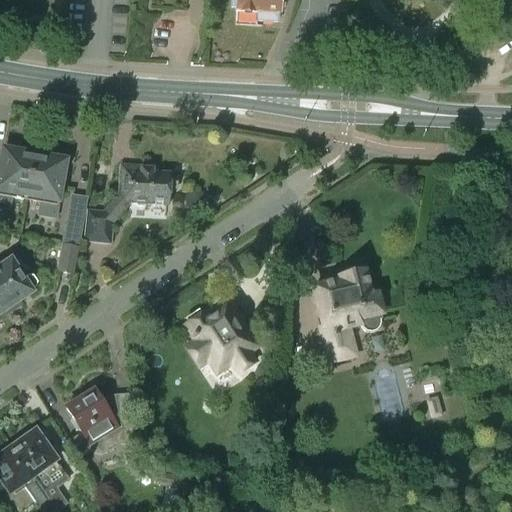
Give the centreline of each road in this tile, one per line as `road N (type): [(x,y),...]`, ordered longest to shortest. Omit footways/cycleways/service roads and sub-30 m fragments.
road 1 (primary): [(509,120),(92,87)]
road 2 (residential): [(0,384),(311,176)]
